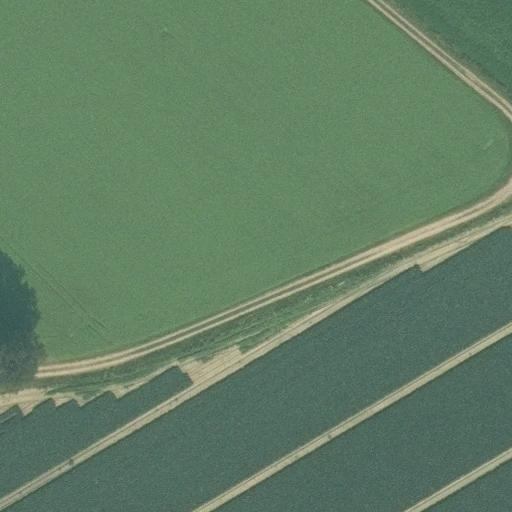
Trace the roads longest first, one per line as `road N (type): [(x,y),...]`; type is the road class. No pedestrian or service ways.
road 1 (track): [(0,385),(110,372),(511,201)]
road 2 (track): [(511,119),(372,0)]
